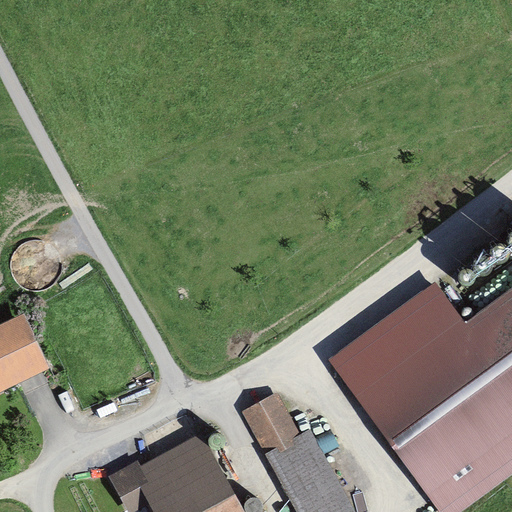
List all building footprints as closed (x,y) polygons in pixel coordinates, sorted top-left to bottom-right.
[(334,360),(364,401),(465,327),(436,287),(334,360)] [(511,293),(465,327),(364,401),(445,511),(452,511),(511,468),(511,293)] [(10,365),(35,352),(21,322),(0,332),(0,386),(7,383),(3,375),(12,370),(10,365)] [(302,511),(348,511),(306,433),(297,438),(275,398),(248,413),(302,511)] [(239,511),(200,440),(139,473),(135,466),(115,477),(132,508),(152,497),(159,511),(239,511)]
